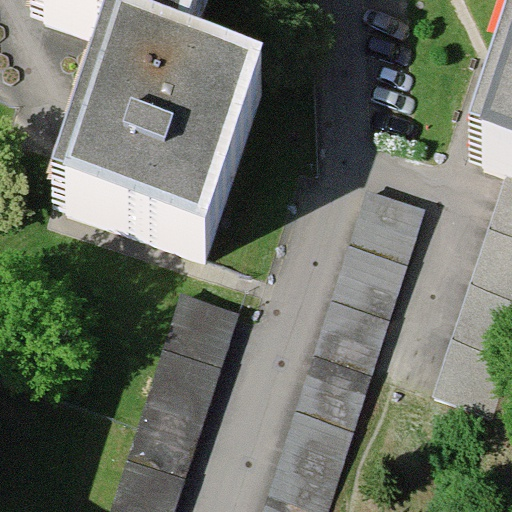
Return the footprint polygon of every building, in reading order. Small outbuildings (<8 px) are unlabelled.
[(22,0),(9,38),(92,66),(58,164),(38,225),(192,277),(254,93),(181,69),(204,0),(22,0)] [(511,0),(488,0),(511,7),(511,32),(491,97),(465,177),(501,187),(511,191),(511,0)] [(511,373),(511,191),(501,187),(430,403),(495,424),(511,373)] [(330,511),(426,214),(364,194),(261,511),(330,511)] [(180,511),(243,319),(182,299),(112,511),(180,511)]
